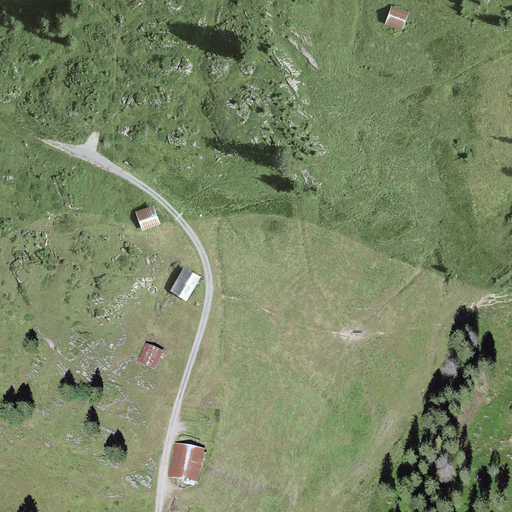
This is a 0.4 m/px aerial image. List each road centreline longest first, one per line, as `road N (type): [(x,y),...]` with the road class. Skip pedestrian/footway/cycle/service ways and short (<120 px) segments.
road 1 (track): [(159,511),(169,434),(209,292)]
road 2 (track): [(209,292),(206,260),(179,217),(84,155)]
